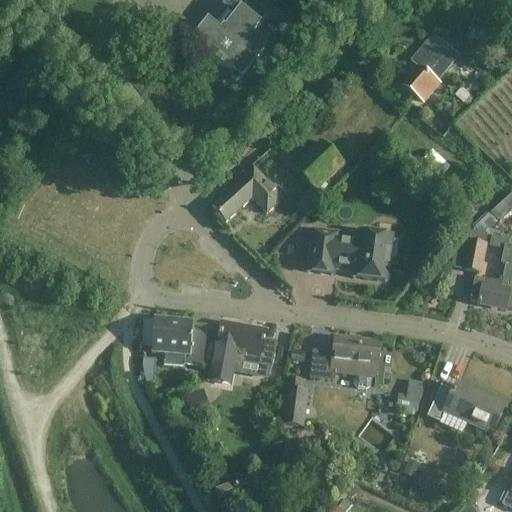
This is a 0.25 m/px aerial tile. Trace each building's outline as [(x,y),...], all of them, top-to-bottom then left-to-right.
[(230,80),(235,84),(240,81),(264,51),(263,50),(262,42),(257,38),(249,39),(257,28),(266,35),(275,23),(248,2),(239,14),(226,4),(207,28),(194,44),(193,50),(198,54),(202,51),(211,58),(213,56),(225,66),(223,68),(233,75),(230,80)] [(416,100),(422,105),(438,87),(431,81),(439,71),(444,75),(457,58),(440,44),(430,56),(427,53),(426,54),(423,52),(412,65),(418,70),(402,89),(415,100),(416,100)] [(295,209),(305,219),(323,201),(316,194),(343,166),(319,144),(292,173),(312,192),(295,209)] [(157,164),(149,173),(159,181),(166,172),(157,164)] [(253,171),(226,195),(211,209),(225,225),(252,201),(266,217),(281,203),(253,171)] [(511,195),(490,216),(499,225),(511,213),(511,195)] [(471,235),(463,273),(479,276),(487,237),(499,225),(490,216),(471,235)] [(337,245),(337,241),(338,237),(312,233),(307,275),(333,278),(333,273),(363,277),(362,282),(386,285),(389,260),(395,260),(397,245),(391,244),(392,239),(358,235),(357,247),(337,245)] [(501,267),(505,268),(500,291),(486,288),(487,283),(474,280),(469,304),(476,306),(476,308),(479,309),(480,306),(511,313),(511,249),(504,248),(501,267)] [(184,358),(184,368),(202,370),(207,329),(192,327),(192,325),(153,322),(151,355),(184,358)] [(265,335),(221,326),(217,347),(210,384),(221,386),(229,381),(231,364),(271,371),(276,345),(264,343),(265,335)] [(312,358),(309,382),(334,385),(334,384),(331,383),(332,375),(355,378),(354,388),(358,391),(366,392),(370,389),(371,380),(377,380),(376,388),(374,388),(374,389),(382,390),(384,370),(389,371),(390,359),(378,358),(379,348),(334,342),(332,357),(314,354),(312,354),(311,358),(312,358)] [(463,436),(467,426),(492,437),(505,408),(479,396),(478,398),(455,388),(452,394),(441,388),(426,419),(463,436)] [(282,427),(301,430),(305,395),(286,393),(282,427)] [(511,487),(503,507),(511,511),(511,487)]
